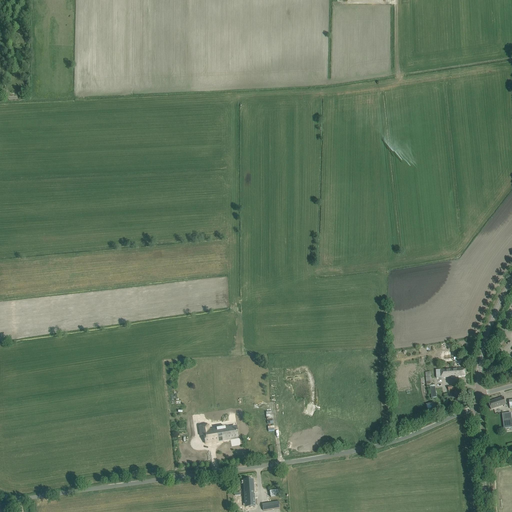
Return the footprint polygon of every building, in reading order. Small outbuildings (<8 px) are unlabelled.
[(436,378),(465,376),(465,368),(436,370),(436,378)] [(235,405),(249,403),(248,397),(254,396),(253,390),(234,393),(235,405)] [(489,402),(491,409),(506,404),(504,397),(489,402)] [(241,424),(250,423),(248,411),(239,413),(240,416),(241,424)] [(205,426),(199,427),(200,436),(203,435),(205,444),(217,442),(217,440),(237,436),(235,427),(226,429),(226,427),(206,430),(205,426)] [(245,505),(246,505),(246,504),(250,504),(250,506),(250,507),(255,506),(253,486),(252,486),(252,480),(244,480),(245,486),(244,486),(245,505)] [(280,508),(279,501),(262,504),(263,510),(280,508)]
